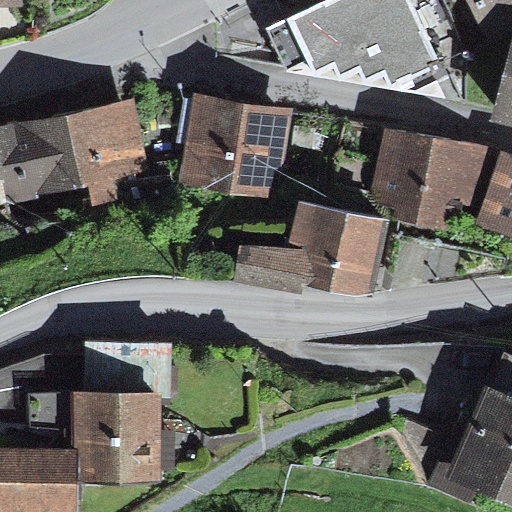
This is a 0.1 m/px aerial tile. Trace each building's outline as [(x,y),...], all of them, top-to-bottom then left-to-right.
[(311,0),(278,15),(302,69),(423,15),(438,48),(485,27),(472,0),(311,0)] [(511,14),(511,0),(472,0),(485,27),(511,14)] [(446,65),(438,48),(423,15),(302,69),(409,81),(446,65)] [(298,108),(200,86),(180,175),(278,197),(298,108)] [(143,96),(70,109),(85,193),(158,180),(143,96)] [(70,109),(0,121),(0,207),(85,193),(70,109)] [(490,158),(395,129),(376,185),(393,192),(385,216),(464,242),(490,158)] [(511,165),(501,162),(478,236),(511,246),(511,165)] [(396,230),(312,204),(297,249),(260,238),(246,283),(312,304),(321,278),(375,295),(396,230)] [(80,444),(15,440),(9,511),(86,511),(89,473),(173,479),(182,348),(87,341),(80,444)] [(511,372),(508,370),(458,474),(511,499),(511,372)]
